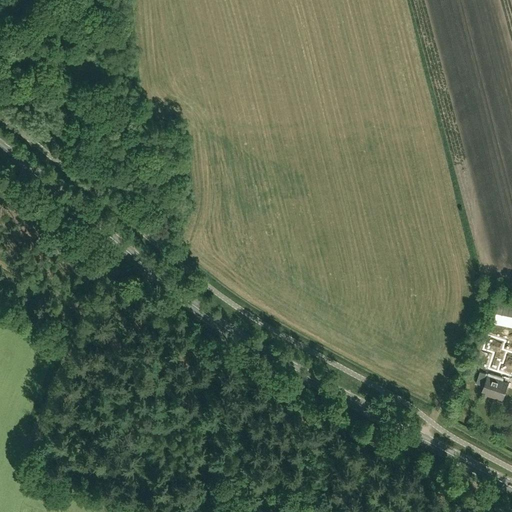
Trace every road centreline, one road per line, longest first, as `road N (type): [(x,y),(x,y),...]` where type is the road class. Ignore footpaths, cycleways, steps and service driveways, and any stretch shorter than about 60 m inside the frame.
road 1 (primary): [(511,487),(254,350),(0,151)]
road 2 (track): [(113,239),(67,354)]
